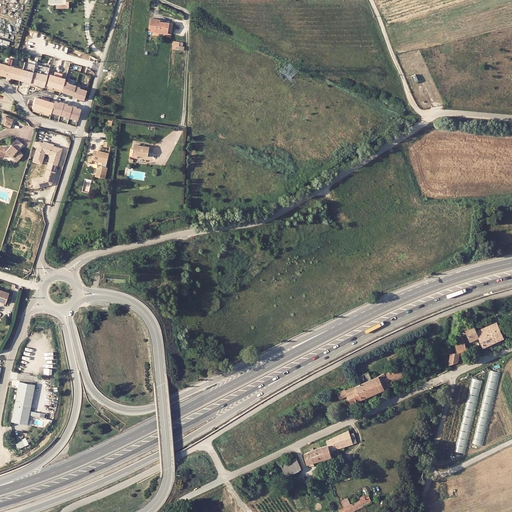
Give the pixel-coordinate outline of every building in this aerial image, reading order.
[(148,31),(168,34),(170,23),(160,22),(160,20),(150,18),(148,31)] [(0,74),(40,86),(45,85),(59,89),(60,93),(83,99),(85,99),(88,89),(63,82),(61,75),(62,73),(52,70),(49,70),(48,75),(36,71),(49,69),(50,65),(39,62),(39,58),(32,56),(26,57),(25,59),(17,61),(17,66),(13,65),(15,58),(9,56),(7,57),(5,63),(0,61),(0,74)] [(13,117),(5,114),(2,122),(11,125),(13,117)] [(15,137),(9,146),(17,150),(23,142),(15,137)] [(43,156),(45,149),(52,151),(49,161),(58,164),(63,146),(54,143),(55,141),(49,139),(48,141),(39,138),(34,153),(43,156)] [(147,157),(148,146),(133,144),(132,149),(129,149),(128,156),(131,157),(131,154),(138,155),(147,157)] [(22,153),(21,152),(17,150),(9,146),(8,147),(0,147),(0,156),(10,156),(16,161),(22,153)] [(98,164),(96,164),(94,172),(104,175),(107,163),(106,163),(109,150),(98,147),(98,148),(97,151),(94,150),(93,151),(90,150),(88,158),(92,159),(93,156),(103,159),(102,162),(99,162),(98,164)] [(58,164),(49,161),(45,175),(32,178),(35,188),(52,184),(58,164)] [(496,319),(476,328),(479,335),(483,344),(489,342),(486,336),(482,338),(480,333),(491,328),(492,331),(500,327),(496,319)] [(469,338),(479,335),(476,328),(474,323),(464,327),(469,338)] [(503,335),(500,327),(492,331),(491,328),(480,333),(482,338),(486,336),(489,342),(503,335)] [(455,332),(455,341),(463,340),(461,330),(455,332)] [(455,341),(456,350),(458,349),(462,349),(466,348),(464,339),(463,340),(455,341)] [(458,353),(458,349),(456,350),(450,351),(448,362),(457,360),(458,353)] [(379,372),(356,383),(361,396),(385,386),(393,382),(392,379),(405,373),(401,364),(384,371),(384,370),(379,372)] [(474,443),(484,445),(499,372),(489,370),(474,443)] [(471,378),(457,451),(467,453),(481,380),(471,378)] [(27,381),(19,380),(12,420),(19,421),(28,424),(36,383),(27,381)] [(344,386),(337,389),(340,396),(347,393),(350,400),(361,396),(356,383),(345,387),(344,386)] [(326,440),(328,444),(322,446),(325,458),(332,456),(334,456),(332,452),(333,452),(333,450),(357,442),(354,432),(350,434),(349,430),(326,440)] [(26,446),(23,439),(16,443),(18,449),(26,446)] [(307,463),(325,458),(322,446),(314,448),(311,449),(304,453),(307,463)] [(284,471),(286,476),(297,471),(297,469),(300,467),(296,457),(281,464),(284,471)] [(353,503),(350,504),(344,507),(339,509),(340,511),(349,511),(371,502),(368,493),(359,498),(352,501),(353,503)] [(347,498),(341,501),(344,507),(350,504),(347,498)]
